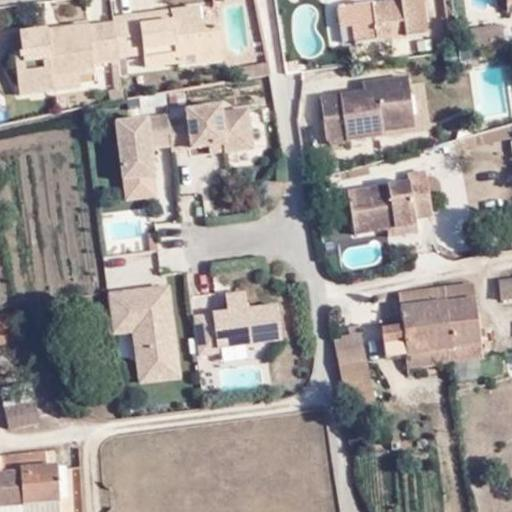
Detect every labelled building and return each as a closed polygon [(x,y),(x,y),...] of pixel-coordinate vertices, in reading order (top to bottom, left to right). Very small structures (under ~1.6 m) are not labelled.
[(355,4),(359,25),(361,43),(396,38),(396,23),(410,22),(411,35),(433,33),(432,22),(427,22),(425,0),(427,0),(397,0),(388,1),(388,6),(379,7),(378,1),(355,4)] [(200,4),(173,7),(174,19),(143,23),(142,12),(115,16),(116,23),(120,55),(146,50),(148,65),(179,61),(179,59),(178,53),(221,47),(216,16),(201,17),(200,4)] [(361,43),(355,4),(338,6),(344,45),(361,43)] [(173,7),(142,12),(143,23),(174,19),(173,7)] [(26,94),(60,90),(58,74),(99,70),(98,60),(114,57),(118,93),(113,95),(114,106),(127,104),(120,57),(120,55),(116,23),(94,26),(93,23),(54,29),(54,27),(25,31),(27,50),(20,52),(26,94)] [(473,29),(475,48),(507,44),(504,25),(473,29)] [(223,59),(221,47),(178,53),(179,59),(179,61),(180,66),(223,59)] [(248,68),(248,80),(275,75),(273,64),(248,68)] [(100,78),(99,70),(58,74),(60,90),(85,87),(84,80),(100,78)] [(454,96),(433,77),(434,97),(454,96)] [(365,92),(321,98),(327,141),(346,139),(346,141),(383,137),(382,122),(414,118),(409,78),(376,82),(377,91),(365,92)] [(365,92),(377,91),(376,82),(364,84),(365,92)] [(168,123),(172,154),(225,147),(226,156),(255,152),(250,111),(225,114),(224,107),(186,111),(187,120),(168,123)] [(382,122),(383,134),(415,130),(414,118),(382,122)] [(409,183),(348,193),(355,232),(394,225),(395,230),(416,227),(416,221),(434,218),(426,172),(408,176),(409,183)] [(107,211),(113,282),(160,278),(154,207),(107,211)] [(394,225),(355,232),(356,237),(387,232),(388,239),(418,234),(416,227),(395,230),(394,225)] [(511,294),(511,279),(500,281),(501,296),(511,294)] [(473,300),(471,286),(439,289),(440,305),(452,305),(455,348),(481,345),(477,300),(473,300)] [(180,381),(168,287),(107,296),(111,337),(132,335),(139,386),(180,381)] [(440,305),(439,289),(400,294),(403,326),(382,327),(384,354),(405,352),(451,348),(455,348),(452,305),(440,305)] [(204,313),(194,313),(197,349),(283,343),(280,301),(248,304),(246,290),(202,294),(204,313)] [(0,315),(0,331),(17,331),(15,314),(0,315)] [(359,330),(335,336),(346,386),(370,381),(359,330)] [(482,358),(481,345),(455,348),(456,361),(482,358)] [(451,348),(405,352),(407,366),(451,362),(451,348)] [(370,381),(346,386),(350,408),(374,403),(370,381)] [(0,388),(0,396),(1,406),(36,402),(34,385),(0,388)] [(36,402),(1,406),(4,428),(39,424),(36,402)] [(44,454),(6,457),(0,457),(0,476),(17,475),(18,486),(20,505),(61,502),(58,467),(45,468),(44,454)] [(57,454),(44,454),(45,468),(58,467),(57,454)] [(17,475),(0,476),(0,482),(1,487),(18,486),(17,475)] [(0,482),(0,506),(20,505),(18,486),(1,487),(0,482)] [(61,511),(61,502),(20,505),(20,511),(61,511)]
